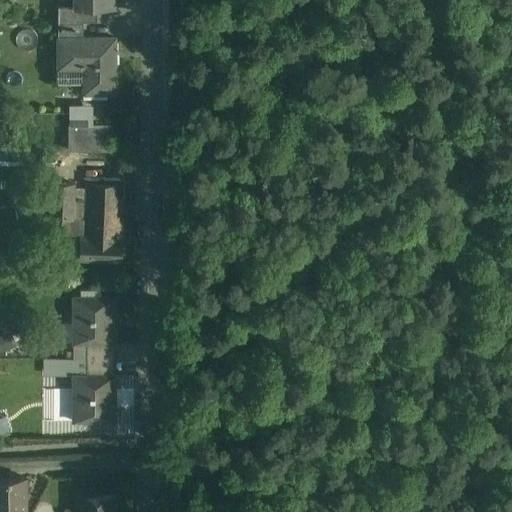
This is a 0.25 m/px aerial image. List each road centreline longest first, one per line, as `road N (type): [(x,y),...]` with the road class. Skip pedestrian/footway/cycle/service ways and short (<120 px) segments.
road 1 (residential): [(158,0),(155,444)]
road 2 (residential): [(155,444),(0,451)]
